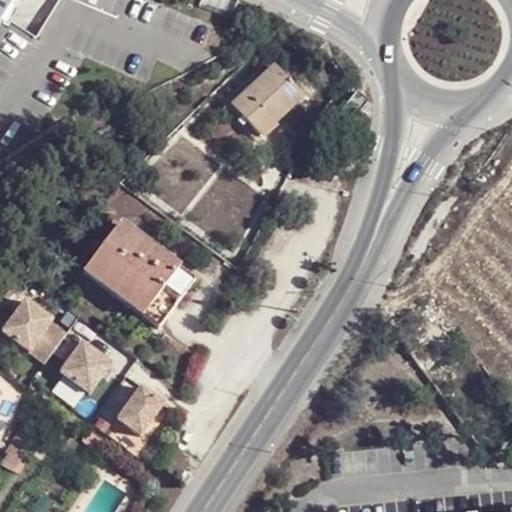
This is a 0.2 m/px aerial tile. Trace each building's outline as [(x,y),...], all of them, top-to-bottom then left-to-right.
[(0,0),(0,22),(13,0),(0,0)] [(181,45),(214,31),(203,3),(169,17),(181,45)] [(104,47),(87,51),(92,77),(109,74),(104,47)] [(246,128),(292,96),(276,73),(231,106),(246,128)] [(159,329),(194,283),(120,225),(82,272),(159,329)] [(52,319),(25,300),(10,322),(37,341),(50,322),(52,319)] [(50,322),(37,341),(52,352),(66,333),(50,322)] [(432,341),(411,356),(422,373),(445,357),(432,341)] [(84,343),(61,372),(90,395),(113,366),(84,343)] [(143,389),(119,419),(141,437),(165,406),(143,389)] [(93,458),(104,443),(89,433),(78,447),(93,458)] [(39,464),(49,450),(31,437),(21,451),(39,464)]
